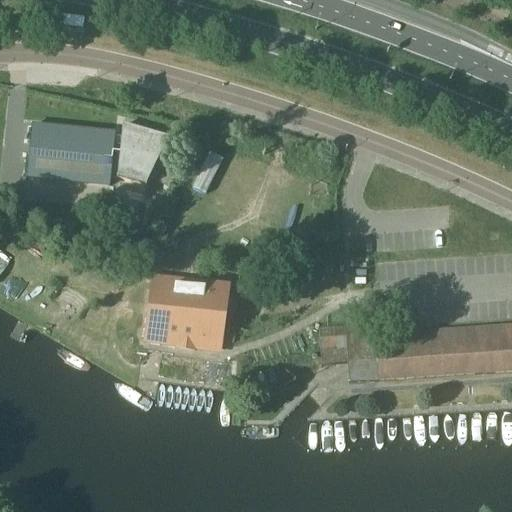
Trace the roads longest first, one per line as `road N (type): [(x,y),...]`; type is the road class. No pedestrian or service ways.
road 1 (unclassified): [(0,53),(87,57),(256,101),(511,202)]
road 2 (primary): [(118,0),(310,52),(511,133)]
road 3 (primary): [(511,81),(299,0)]
